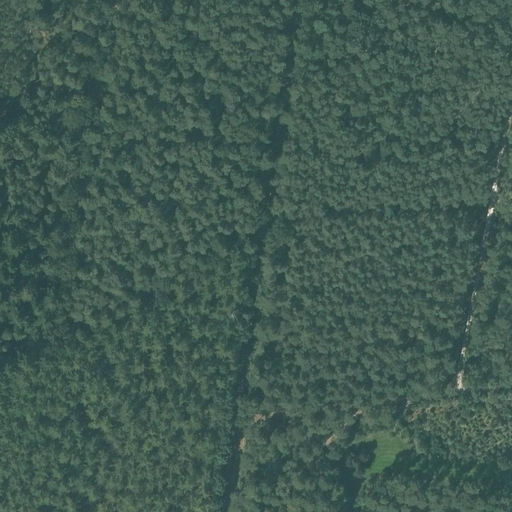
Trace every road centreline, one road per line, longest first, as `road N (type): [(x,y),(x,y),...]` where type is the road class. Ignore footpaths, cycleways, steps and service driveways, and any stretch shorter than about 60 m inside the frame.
road 1 (track): [(511,387),(259,416),(240,511)]
road 2 (track): [(511,91),(458,394)]
